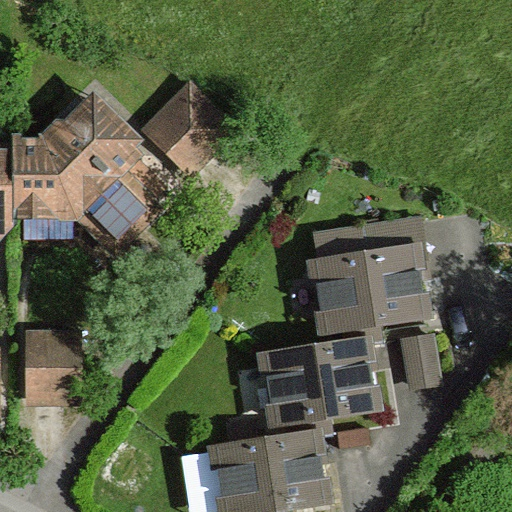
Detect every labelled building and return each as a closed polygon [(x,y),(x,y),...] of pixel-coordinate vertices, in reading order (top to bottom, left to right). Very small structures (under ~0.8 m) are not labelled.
[(188,81),(144,125),(189,170),(209,150),(233,126),(188,81)] [(12,140),(12,146),(12,217),(77,213),(114,249),(157,206),(121,169),(134,154),(126,146),(135,138),(92,96),(48,139),(12,140)] [(0,146),(0,228),(12,217),(12,146),(0,146)] [(430,320),(416,222),(316,236),(331,350),(263,359),(274,446),(216,454),(224,511),(292,511),(330,507),(318,422),(382,413),(370,328),(430,320)] [(76,335),(26,334),(26,400),(51,400),(75,400),(76,335)] [(433,337),(404,341),(411,389),(440,385),(433,337)]
